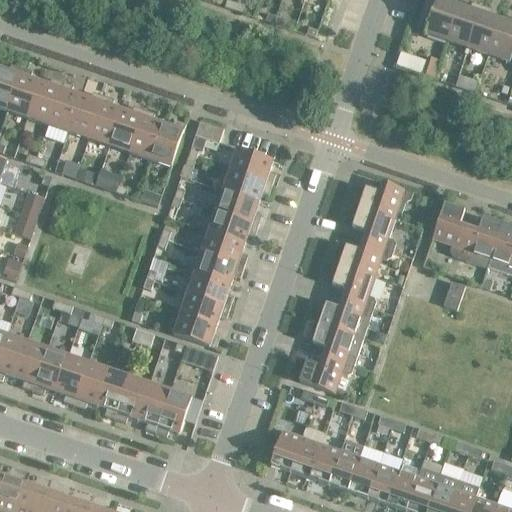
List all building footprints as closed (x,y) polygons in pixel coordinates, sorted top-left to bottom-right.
[(416,27),(427,31),(426,35),(447,43),(459,7),(448,4),(448,0),(425,0),(422,9),(416,27)] [(227,2),(224,9),(233,12),(236,5),(227,2)] [(245,8),(236,5),(233,12),(242,16),(245,8)] [(471,11),(459,7),(447,43),(468,50),(482,8),(473,5),(471,11)] [(491,11),(482,8),(468,50),(488,57),(500,21),(489,18),(491,11)] [(267,16),(265,23),(274,26),(277,19),(267,16)] [(286,22),(277,19),(274,26),(283,29),(286,22)] [(511,23),(511,25),(500,21),(488,57),(509,64),(511,59),(511,23)] [(308,30),(306,37),(315,40),(318,33),(308,30)] [(408,56),(404,69),(420,75),(425,62),(408,56)] [(0,111),(7,113),(22,71),(11,67),(9,74),(0,70),(0,111)] [(32,75),(22,71),(7,113),(27,120),(40,84),(30,81),(32,75)] [(50,88),(40,84),(27,120),(48,127),(62,85),(52,81),(50,88)] [(73,89),(62,85),(48,127),(68,134),(81,98),(71,95),(73,89)] [(90,102),(81,98),(68,134),(89,141),(103,99),(93,95),(90,102)] [(114,103),(103,99),(89,141),(109,148),(121,112),(112,109),(114,103)] [(131,116),(121,112),(109,148),(130,155),(144,113),(133,109),(131,116)] [(155,116),(144,113),(130,155),(150,162),(162,126),(153,123),(155,116)] [(172,130),(162,126),(150,162),(171,170),(186,127),(174,123),(172,130)] [(224,132),(200,124),(195,137),(206,141),(219,145),(224,132)] [(206,141),(195,137),(188,159),(195,161),(199,152),(202,153),(206,141)] [(237,151),(229,173),(272,187),(275,177),(269,175),(273,164),(237,151)] [(28,156),(25,164),(34,167),(37,160),(28,156)] [(195,161),(188,159),(185,168),(192,170),(195,161)] [(46,163),(37,160),(34,167),(43,170),(46,163)] [(70,166),(66,178),(75,181),(78,174),(79,170),(70,166)] [(101,171),(95,188),(116,195),(118,187),(122,178),(101,171)] [(272,187),(229,173),(222,193),(258,206),(262,196),(268,198),(272,187)] [(87,177),(78,174),(75,181),(84,184),(87,177)] [(52,179),(44,177),(41,186),(48,189),(52,179)] [(383,185),(383,186),(380,195),(365,190),(359,210),(394,222),(400,203),(406,205),(411,203),(413,195),(383,185)] [(128,191),(118,187),(116,195),(125,198),(128,191)] [(185,193),(177,190),(174,200),(181,202),(185,193)] [(258,206),(222,193),(215,214),(258,228),(261,218),(255,216),(258,206)] [(142,195),(139,203),(158,209),(160,202),(142,195)] [(27,196),(20,216),(30,219),(37,221),(40,212),(44,202),(27,196)] [(423,199),(420,207),(430,210),(433,202),(423,199)] [(181,202),(174,200),(171,209),(178,211),(181,202)] [(451,258),(459,261),(469,231),(460,228),(465,213),(444,206),(432,241),(452,248),(449,254),(451,258)] [(394,222),(359,210),(352,230),(366,235),(363,244),(393,254),(396,247),(394,243),(387,241),(394,222)] [(258,228),(215,214),(208,234),(244,247),(248,237),(254,239),(258,228)] [(20,216),(14,235),(31,241),(34,230),(37,221),(30,219),(20,216)] [(483,219),(478,234),(469,231),(459,261),(466,263),(470,261),(472,265),(487,271),(490,261),(491,261),(503,226),(483,219)] [(511,229),(503,226),(491,261),(490,261),(487,271),(511,278),(511,229)] [(171,234),(163,231),(160,240),(168,243),(171,234)] [(244,247),(208,234),(201,255),(244,269),(247,259),(241,256),(244,247)] [(168,243),(160,240),(157,250),(164,252),(168,243)] [(393,254),(363,244),(360,253),(346,248),(339,268),(374,280),(380,261),(387,263),(391,261),(393,254)] [(17,245),(13,257),(23,261),(27,248),(17,245)] [(244,269),(201,255),(194,275),(230,287),(234,278),(240,280),(244,269)] [(8,260),(3,276),(16,281),(22,265),(8,260)] [(374,280),(339,268),(332,288),(346,293),(343,302),(373,312),(376,305),(374,301),(367,298),(374,280)] [(157,275),(149,272),(146,281),(154,284),(157,275)] [(230,287),(194,275),(187,296),(230,310),(233,300),(227,297),(230,287)] [(395,275),(392,285),(403,289),(406,278),(395,275)] [(154,284),(146,281),(143,291),(150,293),(154,284)] [(450,288),(443,308),(454,312),(462,288),(451,285),(450,288)] [(23,292),(14,289),(11,296),(20,300),(23,292)] [(32,295),(23,292),(20,300),(29,303),(32,295)] [(230,310),(187,296),(181,316),(216,328),(220,319),(226,321),(230,310)] [(373,312),(343,302),(340,311),(326,306),(319,326),(363,341),(373,312)] [(64,306),(54,303),(52,310),(61,314),(64,306)] [(73,309),(64,306),(61,314),(70,317),(73,309)] [(142,317),(135,314),(132,324),(139,326),(142,317)] [(216,328),(181,316),(173,338),(215,352),(219,340),(213,338),(216,328)] [(104,320),(95,317),(93,324),(102,328),(104,320)] [(114,323),(104,320),(102,328),(111,331),(114,323)] [(363,341),(319,326),(312,346),(327,351),(323,360),(353,370),(363,341)] [(145,334),(136,331),(132,343),(141,346),(145,334)] [(376,332),(372,343),(383,346),(386,336),(376,332)] [(154,337),(145,334),(141,346),(150,349),(154,337)] [(27,344),(6,337),(0,356),(0,382),(3,383),(5,377),(15,380),(27,344)] [(47,351),(27,344),(15,380),(24,384),(22,390),(33,394),(47,351)] [(186,348),(177,345),(174,352),(184,356),(186,348)] [(195,351),(186,348),(184,356),(193,359),(195,351)] [(68,358),(47,351),(33,394),(43,397),(46,391),(56,395),(68,358)] [(89,365),(68,358),(56,395),(66,398),(64,404),(74,408),(89,365)] [(353,370),(323,360),(320,369),(306,364),(299,384),(334,396),(341,377),(347,379),(351,377),(353,370)] [(109,372),(89,365),(74,408),(85,412),(87,405),(97,409),(109,372)] [(130,379),(109,372),(97,409),(107,412),(104,418),(115,422),(130,379)] [(150,386),(130,379),(115,422),(126,426),(128,419),(138,423),(150,386)] [(171,393),(150,386),(138,423),(147,426),(145,432),(156,436),(171,393)] [(316,396),(304,392),(301,400),(313,405),(316,396)] [(192,401),(171,393),(156,436),(166,440),(169,433),(180,437),(192,401)] [(329,401),(316,396),(313,405),(326,409),(329,401)] [(355,409),(342,405),(339,414),(352,418),(355,409)] [(367,414),(355,409),(352,418),(364,422),(367,414)] [(393,423),(380,418),(377,427),(390,431),(393,423)] [(406,427),(393,423),(390,431),(403,435),(406,427)] [(431,436),(419,431),(416,440),(428,444),(431,436)] [(302,441),(282,434),(270,468),(290,475),(302,441)] [(444,440),(431,436),(428,444),(441,449),(444,440)] [(321,447),(302,441),(290,475),(309,481),(321,447)] [(344,442),(341,454),(329,488),(348,495),(360,460),(364,449),(344,442)] [(470,449),(457,445),(454,453),(467,457),(470,449)] [(341,454),(321,447),(309,481),(329,488),(341,454)] [(482,453),(470,449),(467,457),(479,462),(482,453)] [(379,467),(360,460),(348,495),(367,501),(379,467)] [(506,468),(493,463),(490,472),(503,476),(506,468)] [(398,473),(379,467),(367,501),(387,508),(398,473)] [(421,470),(418,480),(406,511),(428,511),(440,477),(421,470)] [(406,511),(418,480),(398,473),(387,508),(398,511),(406,511)] [(449,511),(460,484),(440,477),(428,511),(449,511)] [(16,511),(26,486),(4,478),(0,490),(0,511),(16,511)] [(479,490),(460,484),(449,511),(471,511),(476,500),(479,490)] [(41,511),(47,493),(26,486),(16,511),(41,511)] [(65,511),(69,501),(47,493),(41,511),(65,511)] [(492,511),(495,506),(476,500),(471,511),(492,511)] [(89,511),(91,508),(69,501),(65,511),(89,511)]
